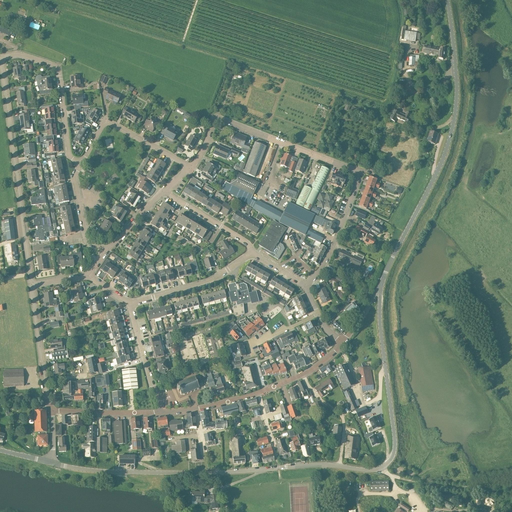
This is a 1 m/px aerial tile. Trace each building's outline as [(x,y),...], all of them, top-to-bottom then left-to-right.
[(37,2),(36,5),(40,6),(45,8),(45,9),(48,10),(48,9),(49,6),(41,3),(37,2)] [(411,41),(415,42),(416,40),(417,33),(406,32),(406,30),(403,29),(402,40),(411,41)] [(423,53),(439,55),(440,49),(424,46),(423,53)] [(18,78),(19,82),(26,81),(25,76),(21,77),(20,67),(13,68),(14,79),(18,78)] [(35,79),(35,80),(35,81),(36,82),(37,87),(51,85),(51,80),(50,80),(45,81),(44,77),(42,77),(41,76),(40,76),(39,76),(38,76),(37,76),(36,77),(35,78),(35,79)] [(71,89),(83,88),(82,85),(80,85),(79,76),(70,77),(71,89)] [(52,90),(51,85),(37,87),(39,91),(39,95),(46,94),(46,91),(52,90)] [(23,92),(25,92),(24,87),(18,88),(19,93),(16,93),(18,105),(22,104),(23,107),(25,107),(23,92)] [(118,101),(120,96),(109,91),(110,90),(105,88),(103,94),(107,95),(106,98),(117,103),(119,101),(118,101)] [(82,95),(72,96),(73,105),(80,104),(80,108),(88,107),(88,102),(83,102),(82,99),(85,99),(85,94),(82,94),(82,95)] [(49,106),(40,107),(41,110),(44,110),(45,115),(54,114),(53,109),(50,109),(49,106)] [(139,122),(141,118),(138,116),(127,110),(128,109),(125,107),(121,113),(125,114),(123,117),(134,123),(136,120),(139,122)] [(75,112),(71,113),(73,125),(80,124),(79,112),(81,112),(81,111),(81,109),(75,110),(75,112)] [(95,124),(100,114),(93,110),(88,120),(87,119),(85,122),(91,125),(92,122),(95,124)] [(409,118),(411,115),(407,113),(405,116),(399,113),(400,113),(394,110),(390,119),(395,122),(397,118),(407,123),(410,118),(409,118)] [(25,115),(20,116),(22,131),(27,130),(27,133),(33,132),(32,125),(30,125),(28,111),(25,111),(25,115)] [(42,124),(50,123),(50,120),(54,120),(54,114),(45,115),(46,121),(42,121),(42,124)] [(156,129),(160,123),(152,118),(150,122),(146,120),(143,127),(152,132),(154,128),(156,129)] [(50,123),(42,124),(43,127),(44,126),(45,132),(47,132),(56,131),(55,125),(50,126),(50,123)] [(173,141),(176,135),(174,134),(176,131),(170,128),(171,126),(167,124),(162,132),(166,134),(164,136),(173,141)] [(85,141),(89,133),(81,129),(74,141),(81,145),(84,140),(85,141)] [(47,137),(43,137),(43,140),(53,139),(53,137),(56,136),(56,131),(47,132),(47,137)] [(439,134),(430,132),(427,142),(436,145),(439,134)] [(242,147),(242,149),(241,151),(247,154),(251,145),(244,143),(246,138),(234,133),(233,136),(232,137),(233,137),(231,143),(242,147)] [(191,151),(198,138),(195,136),(194,137),(191,136),(185,146),(188,148),(187,149),(191,151)] [(53,139),(43,140),(44,144),(48,144),(49,148),(58,147),(57,142),(53,142),(53,139)] [(254,177),(266,147),(255,143),(243,173),(254,177)] [(25,157),(35,155),(33,144),(24,145),(25,157)] [(225,159),(229,151),(217,146),(213,154),(225,159)] [(58,153),(58,147),(49,148),(49,154),(46,154),(46,157),(54,156),(54,153),(58,153)] [(292,172),(296,163),(292,162),(289,162),(291,157),(284,154),(283,158),(282,158),(280,161),(281,162),(280,165),(287,168),(289,168),(288,171),(292,172)] [(361,158),(359,165),(366,168),(368,161),(361,158)] [(157,160),(154,165),(163,170),(165,165),(157,160)] [(299,160),(295,171),(302,173),(306,162),(299,160)] [(206,168),(215,174),(217,170),(218,170),(221,167),(215,164),(213,167),(208,164),(206,168)] [(160,174),(163,170),(154,165),(151,169),(160,174)] [(304,186),(297,201),(295,204),(310,211),(330,171),(321,166),(311,189),(304,186)] [(212,178),(215,174),(206,168),(203,173),(207,175),(206,178),(211,182),(213,179),(212,178)] [(157,179),(160,174),(151,169),(149,174),(157,179)] [(33,187),(38,186),(38,182),(36,182),(34,170),(27,171),(28,183),(32,183),(33,187)] [(248,204),(258,183),(236,172),(230,185),(225,183),(222,190),(248,204)] [(157,179),(149,174),(146,179),(154,184),(157,179)] [(336,176),(332,174),(330,180),(331,180),(329,184),(333,185),(333,186),(338,188),(338,187),(341,188),(343,184),(343,185),(345,179),(341,178),(342,176),(337,174),(336,176)] [(65,184),(64,176),(54,178),(51,178),(53,187),(65,184)] [(148,190),(150,186),(146,184),(148,181),(142,177),(138,184),(140,185),(138,189),(147,194),(149,190),(148,190)] [(369,178),(367,182),(379,187),(380,185),(375,183),(376,180),(369,178)] [(296,200),(299,191),(293,188),(296,180),(292,179),(286,196),(296,200)] [(130,183),(128,186),(132,188),(136,183),(131,180),(130,183)] [(189,197),(193,189),(187,185),(183,193),(189,197)] [(364,192),(375,196),(376,195),(376,194),(372,193),(373,190),(365,187),(364,192)] [(129,198),(137,203),(140,198),(135,195),(136,193),(131,189),(129,192),(131,193),(129,198)] [(194,200),(199,193),(193,189),(189,197),(194,200)] [(44,190),(35,191),(35,195),(37,195),(37,197),(30,198),(31,206),(46,204),(44,190)] [(199,193),(194,200),(200,204),(205,196),(199,193)] [(319,215),(323,216),(324,217),(328,209),(330,209),(333,203),(330,202),(333,196),(327,194),(325,196),(320,194),(317,200),(320,201),(317,207),(322,209),(320,212),(320,211),(313,208),(311,212),(318,215),(319,212),(320,213),(319,215)] [(69,202),(68,196),(58,198),(55,199),(56,204),(57,205),(58,204),(59,207),(68,205),(67,202),(69,202)] [(206,207),(210,200),(205,196),(200,204),(206,207)] [(360,201),(372,206),(373,204),(368,202),(369,199),(362,197),(360,201)] [(134,208),(137,203),(129,198),(126,202),(124,201),(122,204),(128,207),(129,205),(134,208)] [(211,211),(216,203),(210,200),(206,207),(211,211)] [(283,215),(258,201),(253,210),(275,221),(276,222),(279,223),(300,233),(303,235),(316,241),(318,242),(320,243),(321,244),(323,239),(306,231),(311,222),(321,227),(323,223),(324,220),(322,219),(323,216),(319,215),(318,217),(288,203),(283,215)] [(164,203),(161,208),(168,212),(170,210),(173,212),(174,210),(164,203)] [(217,214),(219,212),(222,207),(216,203),(211,211),(217,214)] [(224,203),(222,207),(219,212),(226,216),(231,207),(224,203)] [(115,212),(123,217),(126,213),(121,210),(123,207),(117,204),(116,207),(118,208),(115,212)] [(167,214),(168,212),(161,208),(158,212),(169,218),(170,216),(167,214)] [(357,210),(355,216),(356,216),(363,219),(366,214),(357,210)] [(232,219),(240,224),(245,216),(237,211),(232,219)] [(121,222),(123,217),(115,212),(112,217),(110,215),(109,218),(114,222),(116,219),(121,222)] [(156,216),(163,221),(164,219),(167,220),(169,218),(158,212),(156,216)] [(177,227),(179,229),(186,217),(182,214),(176,223),(179,224),(177,227)] [(37,229),(48,228),(46,218),(43,219),(44,225),(42,226),(41,216),(36,216),(36,220),(33,220),(34,227),(37,227),(37,229)] [(162,223),(163,221),(156,216),(153,220),(164,227),(165,225),(162,223)] [(245,227),(250,219),(245,216),(240,224),(245,227)] [(183,227),(185,228),(190,219),(186,217),(179,229),(181,230),(183,227)] [(190,219),(185,228),(187,230),(186,233),(188,234),(195,222),(190,219)] [(250,231),(255,222),(250,219),(245,227),(250,231)] [(4,221),(0,222),(2,236),(1,236),(2,241),(7,241),(15,240),(12,220),(4,221)] [(105,220),(102,225),(109,229),(112,225),(105,220)] [(167,229),(164,227),(153,220),(150,225),(156,228),(155,231),(156,232),(159,227),(166,231),(167,229)] [(335,226),(324,220),(323,223),(325,224),(326,225),(326,226),(327,226),(325,231),(332,235),(335,230),(334,229),(335,226)] [(373,222),(372,222),(369,220),(367,224),(366,224),(363,229),(369,233),(371,230),(375,233),(374,234),(377,236),(378,234),(378,235),(378,234),(379,235),(381,232),(380,232),(381,229),(378,227),(378,225),(373,222)] [(191,232),(194,233),(199,225),(195,222),(188,234),(190,235),(191,232)] [(255,222),(250,231),(256,234),(261,226),(255,222)] [(266,251),(265,252),(278,260),(284,249),(283,245),(280,243),(286,233),(284,232),(285,230),(273,222),(259,246),(265,249),(264,250),(266,251)] [(102,225),(99,230),(106,234),(109,229),(102,225)] [(194,238),(196,239),(203,227),(199,225),(194,233),(196,235),(194,238)] [(357,226),(355,230),(358,231),(360,233),(359,235),(366,239),(364,243),(372,247),(375,241),(372,239),(373,237),(369,234),(370,233),(362,229),(360,228),(357,226)] [(143,230),(141,234),(152,242),(154,240),(151,238),(152,235),(151,235),(153,232),(146,228),(145,227),(143,230)] [(202,239),(204,236),(206,233),(208,230),(207,230),(208,230),(203,227),(196,239),(198,240),(200,237),(202,239)] [(48,228),(37,229),(37,231),(34,231),(35,239),(38,238),(39,241),(44,241),(44,237),(47,237),(46,234),(44,235),(43,233),(52,232),(51,228),(48,228)] [(106,234),(99,230),(96,234),(104,239),(106,234)] [(292,233),(288,235),(289,238),(292,245),(299,241),(296,235),(293,236),(292,233)] [(138,239),(147,244),(148,242),(151,243),(152,242),(141,234),(138,239)] [(145,246),(147,244),(138,239),(135,243),(150,252),(151,250),(145,246)] [(223,260),(234,253),(230,246),(229,247),(225,241),(220,243),(224,250),(219,253),(223,260)] [(301,245),(299,241),(292,245),(295,252),(300,250),(299,248),(302,247),(301,245)] [(316,241),(314,245),(316,246),(314,248),(324,253),(326,249),(320,245),(320,243),(318,242),(316,241)] [(133,247),(141,253),(143,250),(148,253),(150,252),(135,243),(133,247)] [(8,263),(17,261),(15,244),(4,246),(6,258),(7,258),(8,263)] [(140,255),(141,253),(133,247),(130,251),(142,259),(143,257),(140,255)] [(311,247),(309,251),(311,253),(312,253),(313,254),(315,255),(321,258),(324,253),(314,248),(314,249),(311,247)] [(359,267),(363,260),(362,260),(364,257),(356,253),(355,254),(352,252),(351,255),(341,250),(338,256),(351,262),(351,263),(359,267)] [(141,260),(142,259),(130,251),(126,258),(130,261),(131,258),(136,261),(138,259),(141,260)] [(66,258),(67,267),(70,266),(70,267),(73,267),(73,266),(74,266),(73,263),(82,262),(81,253),(70,255),(70,257),(66,258)] [(212,262),(215,261),(213,254),(210,255),(211,258),(204,260),(206,266),(205,266),(205,267),(206,267),(206,269),(214,267),(212,262)] [(318,265),(321,258),(315,255),(313,258),(314,259),(312,262),(315,263),(315,264),(316,265),(317,265),(318,265)] [(65,267),(67,267),(66,258),(62,258),(62,256),(57,257),(58,265),(61,265),(61,267),(62,268),(65,268),(65,267)] [(106,260),(100,269),(102,271),(103,271),(102,272),(105,274),(105,273),(108,274),(113,267),(109,265),(111,263),(106,260)] [(187,266),(183,268),(185,276),(188,276),(191,275),(192,274),(191,272),(198,270),(196,261),(186,264),(187,266)] [(245,271),(250,274),(254,267),(249,264),(245,271)] [(178,266),(173,268),(176,276),(178,276),(179,278),(180,278),(180,279),(183,278),(183,277),(185,276),(183,268),(179,269),(178,266)] [(113,267),(108,274),(110,276),(109,276),(112,278),(113,278),(114,276),(117,277),(122,270),(117,267),(116,269),(113,267)] [(255,277),(259,270),(254,267),(250,274),(255,277)] [(168,269),(164,270),(165,273),(167,281),(170,281),(173,280),(173,277),(176,276),(173,268),(168,269)] [(122,270),(117,277),(119,279),(118,281),(118,282),(121,284),(123,285),(128,278),(130,276),(126,273),(122,270)] [(260,280),(264,273),(259,270),(255,277),(260,280)] [(150,274),(146,275),(147,278),(149,286),(152,286),(155,285),(154,282),(157,281),(156,275),(155,273),(150,274)] [(161,274),(156,275),(157,281),(160,281),(161,283),(162,283),(162,284),(165,283),(165,282),(167,281),(165,273),(161,274)] [(264,273),(260,280),(266,283),(270,276),(264,273)] [(128,278),(123,285),(125,286),(125,287),(127,289),(128,288),(128,289),(130,286),(132,288),(139,286),(138,281),(133,278),(130,276),(128,278)] [(142,276),(137,278),(138,281),(139,286),(142,286),(143,288),(143,289),(147,288),(147,287),(149,286),(147,278),(143,279),(142,276)] [(269,285),(274,288),(278,281),(273,278),(269,285)] [(279,291),(284,285),(278,281),(274,288),(279,291)] [(230,293),(228,293),(231,303),(236,302),(237,306),(233,308),(235,317),(244,315),(243,305),(250,303),(251,305),(258,303),(255,292),(249,294),(246,286),(243,284),(236,286),(235,283),(228,285),(230,293)] [(284,294),(289,288),(284,285),(279,291),(284,294)] [(82,294),(81,291),(85,290),(84,287),(71,290),(69,291),(71,297),(82,294)] [(289,288),(284,294),(290,298),(294,291),(289,288)] [(322,304),(330,301),(324,289),(317,292),(320,299),(322,304)] [(224,291),(218,293),(220,301),(226,299),(224,291)] [(53,306),(57,305),(56,300),(53,301),(52,293),(44,294),(45,303),(44,303),(45,307),(53,306)] [(86,293),(82,294),(71,297),(73,303),(84,300),(83,297),(87,296),(86,293)] [(209,304),(207,296),(201,297),(203,305),(209,304)] [(293,300),(296,306),(303,303),(300,297),(293,300)] [(100,305),(99,302),(103,301),(102,298),(99,298),(88,301),(89,308),(100,305)] [(197,298),(191,300),(193,308),(199,306),(197,298)] [(347,304),(345,305),(350,310),(351,310),(355,314),(359,311),(359,310),(354,305),(355,304),(353,302),(352,304),(349,307),(348,305),(347,304)] [(182,311),(179,303),(174,305),(176,313),(182,311)] [(298,312),(305,308),(303,303),(296,306),(298,312)] [(104,304),(100,305),(89,308),(91,314),(102,311),(101,308),(105,307),(104,304)] [(350,319),(355,314),(351,310),(350,310),(345,305),(344,307),(346,309),(344,312),(345,314),(343,317),(347,321),(350,318),(350,319)] [(164,308),(166,316),(172,315),(170,307),(164,308)] [(308,314),(305,308),(298,312),(297,312),(297,313),(296,313),(297,315),(299,314),(301,317),(308,314)] [(119,318),(119,317),(118,315),(122,314),(121,310),(108,314),(106,314),(108,321),(119,318)] [(149,321),(155,319),(153,311),(147,313),(149,321)] [(121,324),(120,321),(124,320),(123,316),(119,317),(119,318),(108,321),(110,327),(121,324)] [(264,325),(258,318),(254,322),(260,328),(264,325)] [(341,334),(345,329),(340,325),(342,322),(339,319),(337,322),(336,321),(332,326),(341,334)] [(315,326),(313,321),(304,326),(308,335),(316,331),(313,327),(315,326)] [(255,330),(256,332),(260,328),(254,322),(251,325),(256,330),(255,330)] [(122,330),(122,327),(125,326),(124,323),(121,324),(110,327),(112,333),(122,330)] [(246,327),(252,333),(255,330),(256,330),(251,325),(250,324),(246,327)] [(241,329),(248,337),(252,333),(246,327),(245,325),(241,329)] [(233,331),(230,334),(232,336),(231,337),(234,339),(236,341),(241,337),(238,334),(241,332),(236,326),(231,330),(233,331)] [(124,336),(123,333),(127,332),(126,329),(122,330),(112,333),(113,339),(124,336)] [(285,336),(289,345),(294,342),(295,343),(299,341),(295,333),(291,335),(290,333),(285,336)] [(128,335),(124,336),(113,339),(115,346),(126,343),(125,340),(129,339),(128,335)] [(149,343),(147,344),(147,345),(162,341),(163,341),(163,340),(162,336),(158,337),(148,340),(149,343)] [(284,347),(289,345),(285,336),(279,338),(280,340),(277,342),(281,350),(285,348),(284,347)] [(321,341),(318,342),(322,350),(325,348),(325,350),(330,347),(329,344),(330,343),(328,340),(327,340),(326,338),(321,341)] [(64,345),(62,345),(61,340),(50,342),(51,349),(58,348),(59,351),(65,350),(64,345)] [(163,346),(164,346),(162,341),(164,341),(163,341),(162,341),(147,345),(147,347),(150,346),(151,350),(163,346)] [(129,342),(126,343),(115,346),(117,352),(128,349),(127,346),(130,345),(129,342)] [(322,350),(318,342),(315,344),(310,347),(315,356),(320,353),(319,351),(322,350)] [(243,344),(237,346),(236,343),(230,345),(232,353),(235,353),(234,353),(245,350),(244,347),(243,347),(243,344)] [(263,346),(265,349),(262,351),(265,358),(270,355),(269,353),(273,351),(271,349),(272,348),(270,345),(269,343),(263,346)] [(305,348),(302,349),(305,356),(308,355),(310,358),(315,356),(310,347),(309,344),(305,347),(305,348)] [(152,353),(149,353),(150,355),(165,351),(164,350),(165,348),(164,347),(163,346),(151,350),(152,353)] [(129,355),(128,352),(132,351),(131,348),(128,349),(117,352),(118,358),(129,355)] [(234,353),(235,353),(236,358),(234,359),(234,362),(240,360),(240,357),(246,356),(245,353),(246,353),(245,350),(234,353)] [(67,351),(51,353),(52,361),(68,359),(67,351)] [(165,352),(165,351),(150,355),(150,357),(152,356),(153,359),(164,356),(163,352),(165,352)] [(133,354),(129,355),(118,358),(120,365),(131,362),(130,358),(134,358),(133,354)] [(294,355),(287,358),(290,365),(291,364),(292,364),(295,370),(300,368),(295,357),(294,355)] [(300,355),(295,357),(300,368),(305,366),(300,355)] [(160,375),(165,373),(164,371),(167,370),(166,363),(170,362),(168,357),(156,360),(157,363),(158,369),(158,372),(159,372),(160,375)] [(87,360),(90,374),(94,373),(94,374),(97,374),(94,359),(88,360),(87,360)] [(269,367),(273,375),(277,373),(278,375),(280,375),(276,366),(276,364),(269,367)] [(283,364),(276,366),(280,375),(284,373),(285,375),(287,374),(283,364)] [(321,374),(326,371),(327,373),(328,374),(334,370),(333,369),(334,368),(333,366),(330,368),(327,364),(319,370),(321,374)] [(342,391),(343,393),(348,391),(347,389),(356,385),(347,364),(335,370),(335,371),(333,372),(335,376),(337,375),(344,390),(342,391)] [(61,370),(64,370),(64,365),(60,365),(54,366),(55,374),(61,374),(61,370)] [(271,374),(271,376),(273,375),(269,367),(269,365),(260,369),(261,376),(265,374),(266,376),(271,374)] [(246,390),(260,386),(258,380),(255,368),(247,370),(247,367),(242,368),(245,382),(243,383),(244,384),(245,388),(243,388),(244,392),(246,391),(246,390)] [(362,392),(374,390),(370,367),(358,369),(362,392)] [(124,391),(137,389),(135,369),(121,371),(124,391)] [(4,387),(24,386),(23,370),(3,371),(4,387)] [(220,378),(213,380),(211,375),(206,377),(208,382),(207,382),(208,385),(205,386),(205,389),(210,387),(212,395),(224,391),(220,378)] [(96,377),(96,384),(102,383),(103,386),(109,386),(108,376),(96,377)] [(195,390),(198,389),(198,390),(199,389),(199,388),(199,387),(198,385),(198,384),(197,384),(197,382),(197,381),(196,381),(195,379),(196,379),(195,377),(195,378),(194,377),(193,377),(193,378),(191,379),(190,378),(189,379),(187,380),(186,380),(184,381),(182,381),(183,382),(180,383),(180,382),(179,383),(178,384),(179,384),(177,385),(178,388),(177,389),(179,393),(180,392),(181,395),(183,395),(184,395),(185,395),(187,393),(187,394),(188,393),(191,392),(192,392),(193,391),(194,391),(195,391),(195,390)] [(329,379),(324,382),(315,389),(316,392),(316,393),(317,392),(321,398),(324,395),(322,392),(328,387),(330,391),(335,388),(329,379)] [(78,390),(88,389),(88,380),(77,381),(78,390)] [(302,381),(297,383),(303,397),(308,395),(309,397),(311,396),(309,391),(307,392),(306,392),(302,381)] [(74,396),(74,392),(77,391),(76,382),(63,383),(64,395),(63,395),(63,401),(74,400),(74,396)] [(294,388),(288,390),(290,397),(291,402),(295,401),(298,399),(299,399),(298,395),(296,395),(294,388)] [(78,395),(74,396),(74,400),(74,401),(83,400),(82,390),(78,391),(78,395)] [(349,391),(348,391),(343,393),(351,411),(357,409),(349,391)] [(122,392),(112,393),(113,407),(123,406),(122,392)] [(97,401),(97,410),(103,410),(103,401),(105,401),(105,396),(100,396),(97,396),(97,401)] [(249,407),(257,405),(256,399),(245,401),(246,405),(248,405),(249,407)] [(266,414),(272,413),(269,400),(262,402),(266,414)] [(246,413),(244,407),(243,403),(236,405),(239,413),(242,412),(243,414),(246,413)] [(237,416),(239,416),(238,412),(236,405),(221,409),(223,416),(236,413),(237,416)] [(283,416),(288,414),(285,405),(280,407),(283,416)] [(291,419),(298,416),(294,405),(287,407),(291,419)] [(364,407),(355,411),(358,418),(367,414),(364,407)] [(38,446),(47,445),(47,436),(46,436),(46,432),(47,432),(46,411),(34,411),(35,433),(38,433),(38,436),(37,436),(38,446)] [(200,413),(200,414),(202,429),(215,428),(216,428),(215,423),(208,423),(207,412),(200,413)] [(188,423),(184,424),(184,430),(189,429),(194,429),(196,429),(194,414),(187,415),(188,423)] [(68,427),(78,426),(77,415),(62,417),(62,425),(67,424),(68,427)] [(163,429),(168,428),(166,417),(157,419),(158,427),(163,427),(163,429)] [(376,417),(368,420),(371,428),(368,429),(370,432),(380,428),(376,417)] [(131,420),(132,430),(132,432),(136,432),(135,429),(139,429),(138,419),(131,420)] [(143,419),(144,430),(148,429),(148,431),(151,431),(151,429),(152,429),(151,419),(143,419)] [(215,420),(215,422),(215,423),(216,428),(216,429),(222,429),(222,428),(223,428),(223,421),(221,421),(221,419),(215,420)] [(182,424),(183,424),(182,424),(182,421),(174,422),(173,421),(169,422),(170,432),(183,430),(182,424)] [(273,431),(282,428),(280,421),(274,422),(275,423),(271,424),(273,431)] [(89,442),(92,442),(92,445),(85,445),(82,445),(82,449),(85,449),(85,457),(95,457),(95,445),(95,442),(95,427),(89,427),(89,442)] [(340,442),(341,428),(334,427),(332,441),(340,442)] [(372,433),(365,436),(366,439),(369,438),(372,447),(380,444),(376,435),(373,436),(372,433)] [(208,446),(215,445),(215,440),(211,441),(210,434),(204,435),(205,443),(208,442),(208,446)] [(312,434),(308,435),(309,440),(310,446),(320,444),(319,438),(315,439),(315,436),(312,437),(312,434)] [(347,435),(345,458),(356,460),(358,443),(361,443),(361,439),(358,439),(358,437),(347,435)] [(258,446),(268,444),(266,437),(256,440),(258,446)] [(298,450),(297,447),(299,446),(297,440),(296,437),(292,439),(293,443),(289,444),(292,452),(298,450)] [(106,453),(107,439),(97,438),(97,453),(106,453)] [(233,465),(245,464),(243,438),(231,439),(232,451),(233,465)] [(66,448),(67,448),(67,445),(65,446),(65,439),(58,439),(58,442),(57,443),(58,446),(59,446),(59,452),(66,451),(66,448)] [(132,441),(132,444),(132,451),(140,450),(140,440),(132,441)] [(285,453),(286,453),(282,440),(276,442),(280,455),(281,454),(281,455),(285,454),(285,453)] [(173,454),(185,453),(184,441),(176,442),(176,446),(171,446),(173,454)] [(200,455),(199,445),(192,446),(192,449),(190,450),(192,461),(193,462),(194,462),(195,462),(196,461),(201,460),(201,455),(200,455)] [(304,458),(310,456),(308,445),(301,447),(304,458)] [(265,453),(268,462),(274,461),(271,448),(265,449),(265,452),(265,453)] [(258,460),(258,456),(250,457),(250,461),(251,461),(252,465),(258,464),(258,460)] [(371,492),(389,491),(389,481),(371,482),(371,492)] [(212,510),(218,509),(216,496),(211,497),(204,496),(204,490),(200,490),(200,494),(192,493),(191,502),(211,503),(212,510)]
